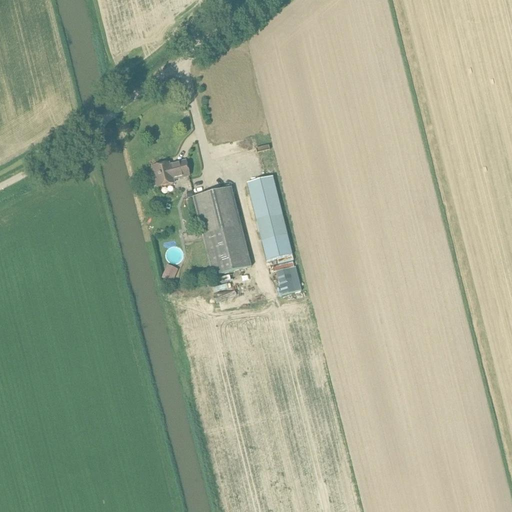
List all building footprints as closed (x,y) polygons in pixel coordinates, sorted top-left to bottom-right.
[(152,168),(154,178),(157,188),(173,184),(173,180),(189,176),(185,162),(175,164),(176,165),(169,167),(168,164),(152,168)] [(272,178),(247,184),(249,194),(257,224),(262,243),(266,262),(279,259),(292,256),(287,236),(282,217),(275,187),(272,178)] [(231,189),(192,198),(212,277),(251,267),(231,189)] [(161,279),(171,283),(177,270),(167,266),(161,279)] [(295,268),(276,273),(281,296),(300,292),(295,268)]
